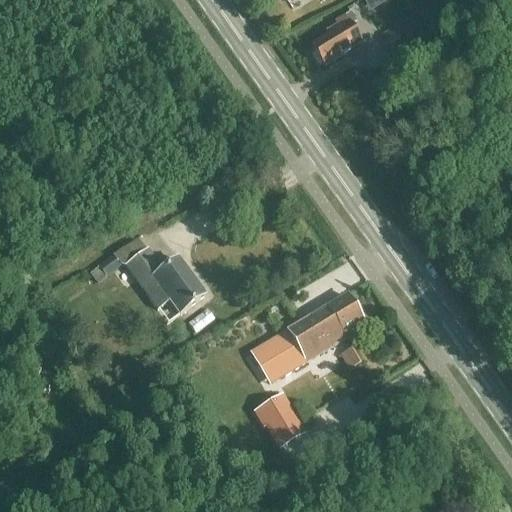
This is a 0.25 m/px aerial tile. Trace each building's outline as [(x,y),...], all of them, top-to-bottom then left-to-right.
[(310,48),(322,69),(361,45),(350,28),(355,25),(349,15),(334,25),(336,28),(325,35),(327,38),(310,48)] [(383,36),(397,58),(418,44),(405,23),(383,36)] [(178,261),(161,273),(138,241),(113,258),(90,277),(96,286),(121,268),(126,269),(156,309),(168,301),(178,315),(204,296),(178,261)] [(250,355),(268,387),(346,342),(343,336),(362,325),(346,298),(250,355)] [(285,384),(259,399),(271,420),(298,405),(285,384)]
